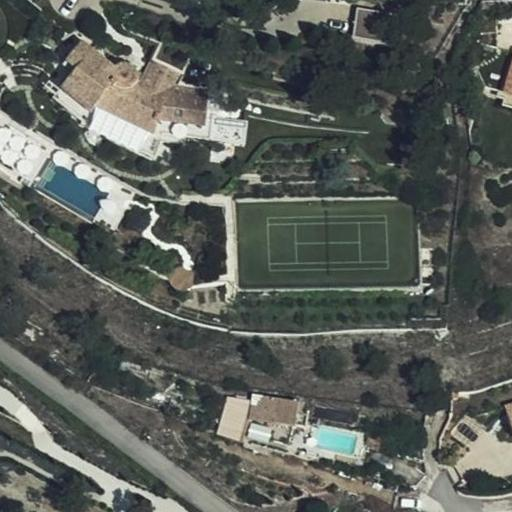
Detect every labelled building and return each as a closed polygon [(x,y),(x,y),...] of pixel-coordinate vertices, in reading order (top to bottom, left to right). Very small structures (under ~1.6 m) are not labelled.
[(359,10),(353,36),(389,44),(394,17),(359,10)] [(91,47),(77,68),(58,97),(88,118),(87,122),(163,154),(173,134),(216,135),(217,111),(210,111),(209,82),(177,80),(195,58),(167,39),(145,68),(139,64),(136,59),(132,56),(127,54),(120,55),(116,59),(92,45),(91,47)] [(66,60),(77,68),(91,47),(81,40),(66,60)] [(511,53),(497,99),(511,103),(511,53)] [(0,143),(10,151),(22,134),(0,116),(0,143)] [(251,402),(228,397),(224,415),(305,429),(308,414),(296,411),(298,404),(252,395),(251,402)] [(509,426),(505,410),(505,407),(494,410),(486,417),(480,427),(477,440),(511,436),(509,426)] [(400,442),(388,441),(387,454),(399,455),(400,442)]
